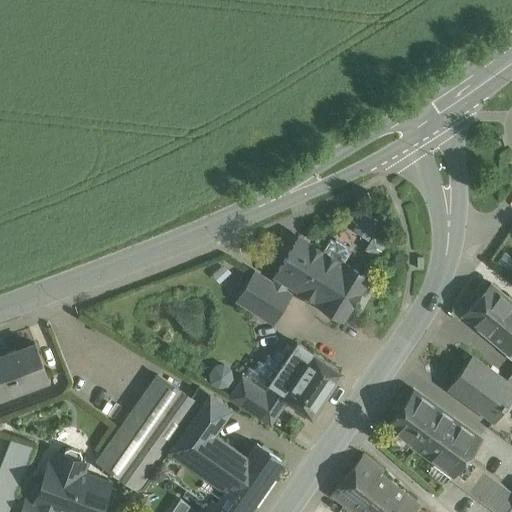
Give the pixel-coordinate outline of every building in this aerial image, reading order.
[(359,209),(351,229),(372,237),(380,217),(359,209)] [(322,251),(298,236),(275,274),(277,275),(272,283),(283,290),(288,282),(320,302),(320,303),(342,317),(367,277),(344,263),(344,264),(342,263),(349,250),(345,248),(347,246),(335,238),(333,241),(330,238),(322,251)] [(272,283),(255,272),(238,300),(272,321),(289,293),(283,290),(272,283)] [(511,300),(491,283),(463,316),(508,354),(511,348),(511,300)] [(35,342),(0,354),(0,395),(48,378),(35,342)] [(312,353),(297,342),(270,382),(285,392),(283,396),(288,399),(311,415),(341,371),(313,352),(312,353)] [(511,395),(511,386),(471,356),(449,386),(494,419),(511,395)] [(211,365),(213,382),(232,380),(230,363),(211,365)] [(191,397),(157,374),(97,460),(137,488),(144,486),(151,477),(168,473),(200,492),(204,509),(212,498),(216,501),(225,488),(190,463),(213,432),(230,408),(199,386),(191,397)] [(265,391),(242,375),(227,397),(251,412),(265,391)] [(285,392),(270,382),(270,383),(265,391),(251,412),(270,425),(288,399),(283,396),(285,392)] [(479,438),(414,391),(389,426),(453,473),(465,457),(479,438)] [(213,432),(190,463),(225,488),(216,501),(231,511),(244,511),(281,459),(257,442),(247,456),(213,432)] [(11,438),(0,465),(0,511),(6,511),(34,445),(11,438)] [(63,454),(59,452),(54,464),(49,462),(42,481),(39,480),(35,482),(31,492),(33,496),(36,497),(35,500),(34,501),(59,510),(64,511),(97,511),(101,504),(104,505),(107,503),(111,492),(110,489),(107,488),(108,483),(80,473),(84,461),(80,460),(81,455),(79,450),(70,446),(65,449),(63,454)] [(384,469),(364,454),(332,494),(355,511),(411,511),(418,504),(380,474),(384,469)] [(506,511),(511,503),(511,491),(465,457),(453,473),(449,478),(495,511),(506,511)] [(58,511),(59,510),(34,501),(35,500),(25,496),(19,511),(58,511)] [(182,511),(188,501),(177,496),(168,511),(182,511)] [(204,509),(202,511),(231,511),(216,501),(212,498),(204,509)]
